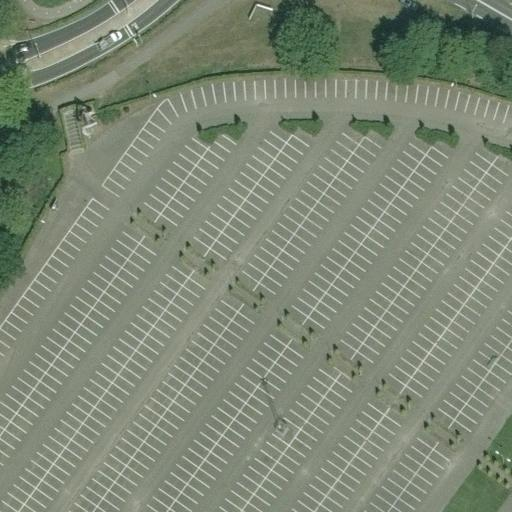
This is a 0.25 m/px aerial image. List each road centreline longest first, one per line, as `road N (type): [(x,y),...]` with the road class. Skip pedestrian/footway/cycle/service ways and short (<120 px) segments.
road 1 (secondary): [(0,88),(53,73),(168,0)]
road 2 (secondary): [(124,0),(45,46),(0,59)]
